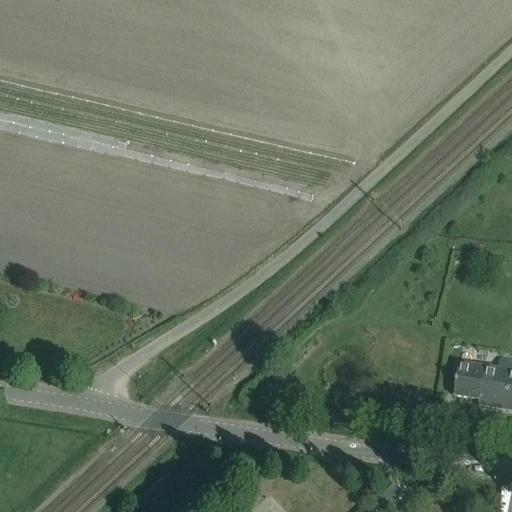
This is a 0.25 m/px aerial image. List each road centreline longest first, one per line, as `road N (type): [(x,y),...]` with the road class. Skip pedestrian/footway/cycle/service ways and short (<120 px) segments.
road 1 (unclassified): [(82,406),(127,365),(320,229),(511,52)]
road 2 (unclassified): [(511,473),(82,406)]
